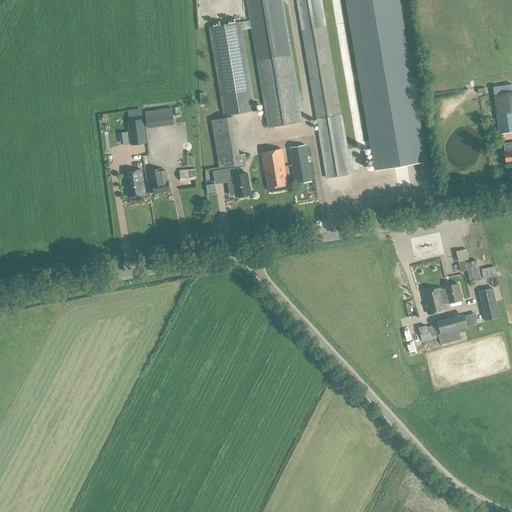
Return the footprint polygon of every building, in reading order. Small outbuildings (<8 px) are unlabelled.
[(291,54),(281,0),(246,0),(257,60),(291,54)] [(352,174),(340,107),(322,0),(296,0),(327,179),(352,174)] [(398,0),(347,0),(377,170),(427,161),(398,0)] [(241,22),(209,28),(224,116),(255,111),(241,22)] [(291,54),(257,60),(268,128),(303,122),(291,54)] [(511,92),(494,95),(496,108),(511,106),(511,92)] [(511,106),(496,108),(500,133),(502,133),(511,131),(511,106)] [(234,154),(230,116),(212,118),(218,166),(243,163),(242,153),(234,154)] [(132,145),(146,143),(143,120),(129,122),(132,145)] [(166,139),(190,137),(190,129),(166,131),(166,139)] [(128,132),(119,133),(121,144),(130,143),(128,132)] [(289,147),(296,184),(312,181),(306,145),(289,147)] [(263,153),(269,188),(288,185),(282,149),(263,153)] [(162,168),(150,171),(155,194),(171,191),(167,170),(162,171),(162,168)] [(248,173),(236,175),(235,168),(220,171),(222,184),(228,183),(230,196),(236,195),(236,197),(251,194),(248,173)] [(145,194),(142,169),(124,172),(128,197),(145,194)] [(196,170),(180,171),(181,181),(197,180),(196,170)] [(453,260),(465,259),(464,249),(451,250),(453,260)] [(477,260),(466,263),(467,271),(470,282),(482,280),(477,260)] [(465,261),(459,262),(461,272),(467,271),(466,263),(465,261)] [(482,270),(484,279),(497,277),(495,267),(482,270)] [(441,288),(438,289),(440,298),(443,298),(444,303),(449,302),(449,303),(462,300),(459,284),(445,287),(446,289),(442,290),(441,288)] [(440,298),(438,289),(424,292),(428,313),(446,309),(444,303),(443,298),(440,298)] [(479,292),(486,321),(500,317),(493,289),(479,292)] [(441,333),(438,325),(427,327),(427,325),(418,327),(422,342),(439,338),(438,334),(441,333)] [(441,334),(441,333),(438,334),(439,338),(441,345),(462,339),(459,329),(441,334)] [(403,337),(407,346),(415,343),(411,334),(403,337)]
